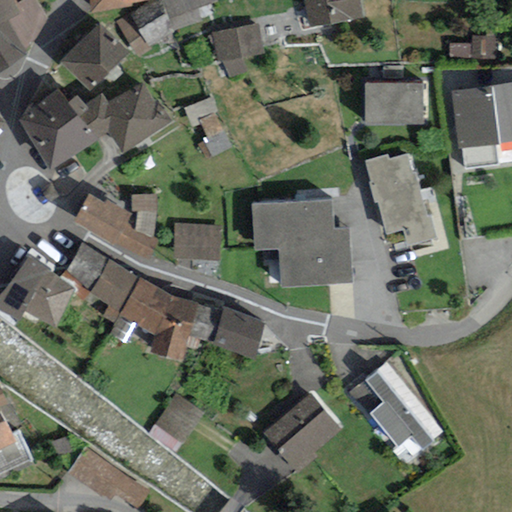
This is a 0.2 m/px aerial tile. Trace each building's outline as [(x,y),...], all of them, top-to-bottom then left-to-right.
[(17,0),(0,0),(0,69),(27,47),(47,16),(36,0),(19,0),(18,1),(17,0)] [(89,0),(89,11),(133,4),(136,0),(89,0)] [(152,0),(117,24),(140,55),(173,30),(202,21),(199,8),(217,0),(152,0)] [(309,0),(314,24),(365,15),(362,0),(309,0)] [(130,47),(98,19),(60,57),(90,85),(130,47)] [(258,22),(211,32),(216,60),(224,59),(231,75),(249,71),(243,56),(264,52),(258,22)] [(471,44),(449,44),(448,58),(496,59),(496,35),(472,35),(471,44)] [(511,67),(489,69),(490,82),(511,80),(511,67)] [(424,80),(365,79),(365,120),(423,121),(424,80)] [(57,87),(22,117),(51,165),(106,131),(122,153),(173,117),(159,98),(155,99),(144,80),(107,99),(101,91),(78,108),(57,87)] [(511,83),(451,93),(458,143),(511,135),(511,83)] [(389,151),(362,158),(385,248),(438,234),(432,211),(427,212),(416,170),(413,171),(408,151),(390,156),(389,151)] [(102,199),(89,192),(74,218),(149,258),(157,238),(153,236),(155,194),(130,193),(125,206),(105,196),(102,199)] [(333,196),(250,202),(254,248),(280,246),(283,284),(355,279),(351,223),(335,225),(333,196)] [(174,221),(172,255),(218,258),(220,224),(174,221)] [(186,298),(80,243),(62,275),(76,284),(72,291),(85,300),(90,292),(154,332),(153,349),(183,358),(189,335),(255,355),(264,318),(224,304),(223,309),(186,298)] [(62,275),(25,251),(0,289),(0,306),(16,316),(23,305),(54,324),(72,291),(76,284),(62,275)] [(444,431),(388,361),(355,388),(400,444),(411,435),(422,449),(444,431)] [(0,471),(32,458),(19,428),(14,429),(4,406),(12,403),(0,372),(0,471)] [(205,412),(177,392),(150,430),(178,450),(205,412)] [(312,392),(265,433),(292,464),(339,424),(312,392)] [(150,487),(81,445),(64,471),(111,500),(115,493),(138,507),(150,487)]
